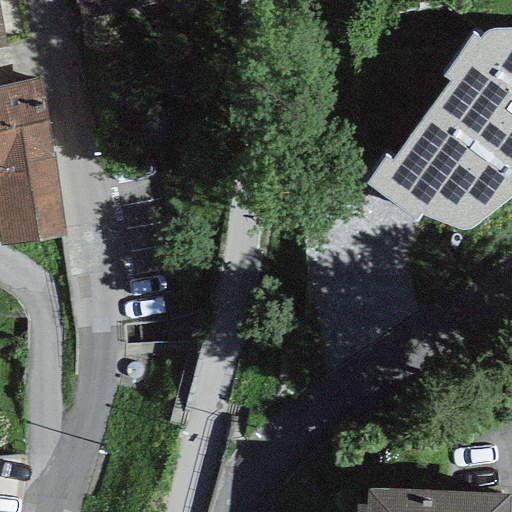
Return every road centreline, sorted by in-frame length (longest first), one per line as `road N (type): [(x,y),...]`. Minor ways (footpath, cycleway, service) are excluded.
road 1 (residential): [(44,0),(120,334),(115,414),(65,511)]
road 2 (residential): [(511,284),(333,399),(277,459),(245,511)]
road 3 (residential): [(64,511),(48,339),(34,298),(0,266)]
